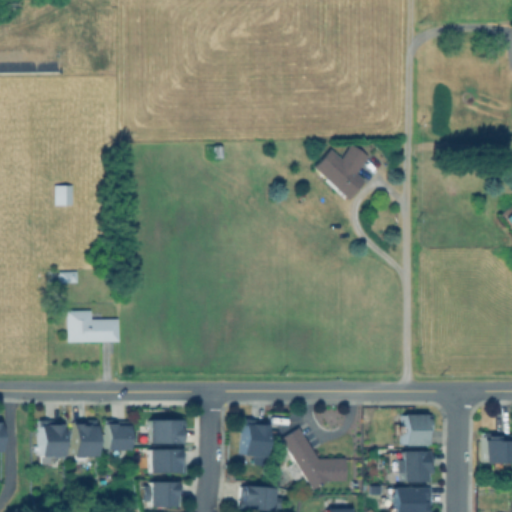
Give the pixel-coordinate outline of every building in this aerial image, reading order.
[(364,153),(352,171),(359,178),(342,196),(308,164),(325,146),(336,156),(347,142),(364,153)] [(219,143),(219,156),(208,156),(208,150),(202,150),(202,144),(219,143)] [(68,202),(50,203),(49,183),(68,183),(68,202)] [(511,232),(496,213),(511,199),(511,232)] [(73,280),(54,281),(54,270),(72,269),(73,280)] [(113,316),(113,339),(62,340),(61,308),(86,308),(86,317),(113,316)] [(427,413),(427,427),(426,428),(426,444),(398,444),(398,431),(393,431),(393,424),(398,424),(398,412),(421,412),(421,413),(427,413)] [(56,418),(56,454),(55,454),(54,455),(49,455),(47,454),(33,454),(33,450),(30,450),(30,443),(33,443),(33,417),(43,417),(43,418),(56,418)] [(89,417),(90,453),(79,453),(79,455),(77,457),(72,457),(71,455),(71,454),(67,454),(66,418),(89,417)] [(262,423),(257,465),(246,464),(246,462),(239,461),(240,454),(235,453),(239,417),(249,418),(249,419),(261,420),(261,423),(262,423)] [(122,418),(122,458),(114,458),(114,452),(108,452),(108,447),(99,447),(99,418),(122,418)] [(179,418),(179,437),(178,437),(178,440),(175,440),(175,441),(133,441),(133,432),(136,432),(136,424),(142,424),(142,418),(179,418)] [(341,456),(341,479),(322,479),(307,488),(304,486),(299,478),(292,479),(284,466),(291,462),(275,437),(293,425),(314,457),(341,456)] [(510,439),(509,461),(497,461),(496,467),(489,467),(489,461),(478,461),(479,431),(508,432),(508,439),(510,439)] [(178,448),(178,461),(179,461),(179,472),(173,472),(173,470),(142,471),(142,467),(134,467),(134,455),(142,455),(142,447),(174,447),(174,448),(178,448)] [(427,449),(427,471),(421,471),(422,480),(397,481),(397,471),(392,471),(392,469),(386,469),(385,451),(397,451),(397,449),(427,449)] [(173,480),(174,494),(174,501),(173,501),(173,505),(143,505),(143,500),(138,500),(138,484),(143,484),(143,480),(173,480)] [(238,484),(270,486),(270,495),(278,496),(277,507),(269,507),(269,509),(240,507),(240,508),(233,508),(234,498),(235,498),(236,484),(237,485),(238,484)] [(388,485),(427,486),(427,503),(425,503),(425,511),(383,511),(383,507),(375,507),(375,496),(383,496),(383,486),(388,486),(388,485)]
